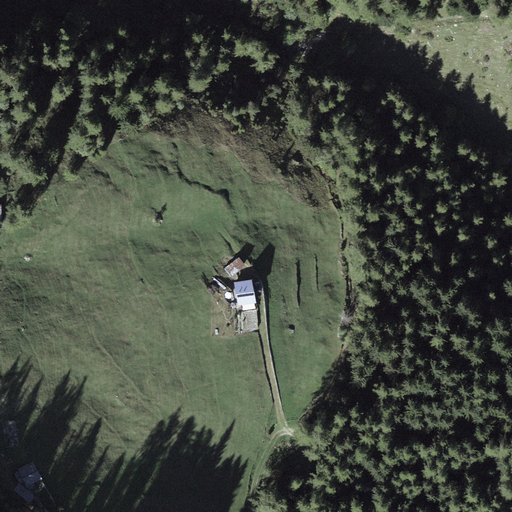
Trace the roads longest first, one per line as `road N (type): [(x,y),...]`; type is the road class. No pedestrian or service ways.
road 1 (track): [(316,511),(288,430),(275,438),(253,486),(254,511)]
road 2 (track): [(335,32),(386,21),(511,18)]
road 3 (track): [(288,430),(269,361),(261,285)]
